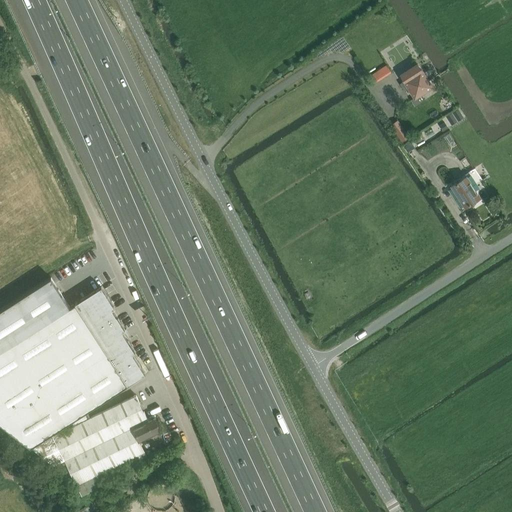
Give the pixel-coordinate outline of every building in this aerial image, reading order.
[(431,85),(418,64),(401,75),(415,96),(416,97),(431,87),(431,85)] [(376,72),(371,76),(374,81),(380,78),(376,72)] [(398,120),(391,125),(401,142),(409,137),(398,120)] [(466,177),(459,181),(452,185),(466,207),(480,198),(466,177)] [(51,277),(0,309),(0,351),(70,307),(51,277)] [(142,368),(132,353),(135,351),(134,349),(132,346),(122,331),(125,329),(124,327),(121,324),(112,309),(115,307),(114,305),(111,302),(101,286),(70,307),(0,351),(0,422),(16,434),(55,465),(65,460),(76,484),(145,451),(140,441),(147,438),(146,436),(151,433),(160,429),(154,419),(148,422),(136,395),(84,420),(78,423),(77,423),(75,418),(102,401),(103,401),(145,373),(144,371),(142,368)]
